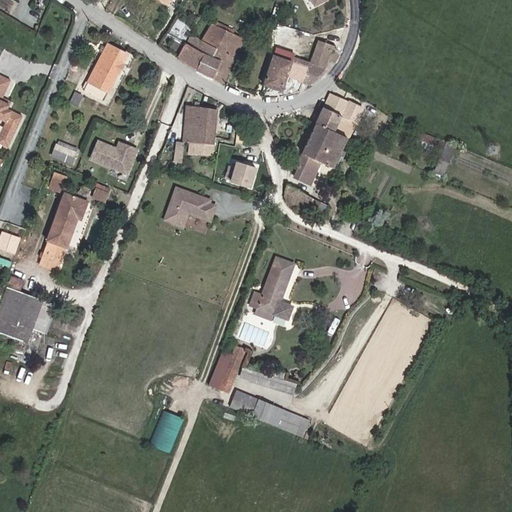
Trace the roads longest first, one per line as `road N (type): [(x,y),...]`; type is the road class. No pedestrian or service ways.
road 1 (residential): [(354,0),(347,47),(325,85),(311,98),(270,109),(192,79),(77,0)]
road 2 (track): [(270,109),(273,197),(283,213),(477,294),(511,324)]
road 3 (unknown): [(33,280),(83,287),(100,273),(192,79)]
road 4 (unknown): [(92,10),(0,225)]
